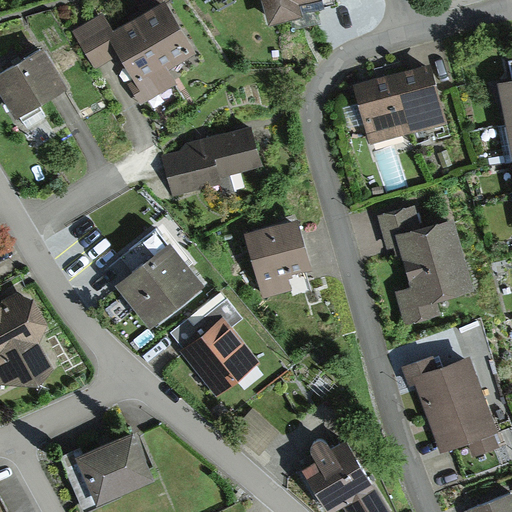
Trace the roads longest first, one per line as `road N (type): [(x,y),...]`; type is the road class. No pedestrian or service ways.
road 1 (residential): [(428,511),(385,392),(308,116),(314,83),(339,58),(405,32)]
road 2 (residential): [(0,200),(41,271),(132,372),(295,511)]
